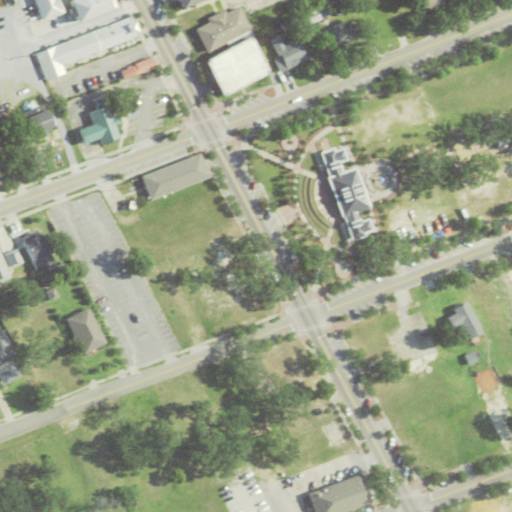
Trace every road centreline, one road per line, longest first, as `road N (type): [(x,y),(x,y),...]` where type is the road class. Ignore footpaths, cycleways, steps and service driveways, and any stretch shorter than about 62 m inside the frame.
road 1 (tertiary): [(139,0),(414,511)]
road 2 (residential): [(309,317),(0,434)]
road 3 (residential): [(210,131),(511,15)]
road 4 (residential): [(210,131),(0,208)]
road 5 (residential): [(309,317),(511,240)]
